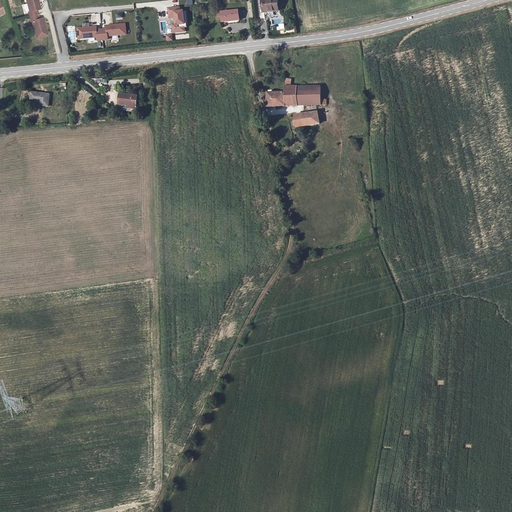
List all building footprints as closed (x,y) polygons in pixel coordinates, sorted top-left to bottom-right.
[(27,0),(15,0),(20,16),(19,17),(21,21),(22,26),(23,26),(28,43),(39,40),(35,24),(33,25),(32,23),(30,23),(29,19),(28,14),(30,14),(29,11),(31,11),(27,0)] [(259,6),(260,18),(272,17),(271,5),(265,5),(264,2),(258,3),(259,6)] [(173,34),(187,33),(186,11),(182,12),(181,8),(169,9),(169,20),(176,20),(176,25),(173,25),(173,34)] [(235,26),(234,17),(217,19),(218,28),(235,26)] [(98,27),(77,29),(78,42),(109,40),(109,37),(127,36),(127,24),(106,26),(107,30),(98,30),(98,27)] [(285,93),(268,94),(268,108),(326,105),(326,100),(321,100),(321,87),(297,87),(297,81),(286,80),(285,93)] [(49,95),(32,94),(31,103),(40,103),(40,107),(48,107),(49,95)] [(138,97),(120,95),(119,106),(127,107),(127,110),(136,110),(138,97)] [(318,113),(295,116),(296,120),(291,121),(293,130),(320,124),(318,113)]
